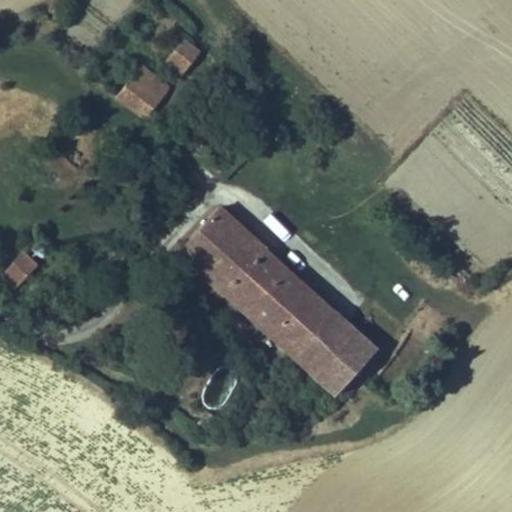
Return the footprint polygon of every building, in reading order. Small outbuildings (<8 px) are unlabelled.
[(176,49),(197,69),(216,49),(195,30),(176,49)] [(149,115),(181,82),(152,52),(120,85),(149,115)] [(300,346),(336,309),(226,209),(189,244),(300,346)] [(25,251),(1,273),(16,289),(40,267),(25,251)] [(373,348),(336,309),(300,346),(338,381),(373,348)]
